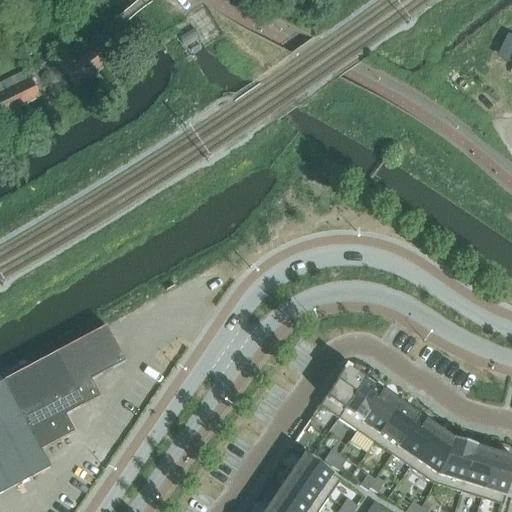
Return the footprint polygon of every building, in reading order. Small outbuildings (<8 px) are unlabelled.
[(68,58),(51,69),(59,81),(66,77),(74,90),(101,71),(99,68),(101,66),(95,55),(92,57),(90,53),(72,65),(68,58)] [(30,81),(0,96),(0,118),(39,99),(30,81)] [(124,363),(105,327),(54,355),(82,408),(99,398),(90,381),(124,363)] [(82,408),(54,355),(2,382),(40,452),(74,434),(65,417),(82,408)] [(364,380),(345,367),(319,405),(338,418),(364,380)] [(382,392),(364,380),(338,418),(356,431),(382,392)] [(49,469),(2,382),(0,383),(0,458),(15,487),(49,469)] [(400,405),(382,392),(356,431),(374,443),(400,405)] [(418,417),(400,405),(374,443),(392,455),(418,417)] [(436,429),(418,417),(392,455),(409,467),(436,429)] [(453,442),(436,429),(409,467),(433,484),(453,442)] [(303,449),(310,438),(303,433),(302,432),(295,443),(303,449)] [(474,448),(453,442),(433,484),(460,492),(474,448)] [(495,454),(474,448),(460,492),(481,498),(495,454)] [(331,468),(338,457),(330,452),(323,463),(331,468)] [(511,469),(511,459),(495,454),(481,498),(502,504),(511,469)] [(327,499),(340,481),(302,456),(290,474),(327,499)] [(338,473),(346,462),(338,457),(331,468),(338,473)] [(0,495),(15,487),(0,459),(0,495)] [(318,511),(327,499),(290,474),(279,491),(309,511),(318,511)] [(367,493),(369,490),(374,482),(366,477),(359,487),(367,493)] [(376,495),(384,484),(376,479),(374,482),(369,490),(376,495)] [(309,511),(279,491),(267,507),(273,511),(309,511)] [(346,502),(342,509),(346,511),(354,511),(356,509),(346,502)] [(417,511),(419,509),(412,503),(405,511),(417,511)]
